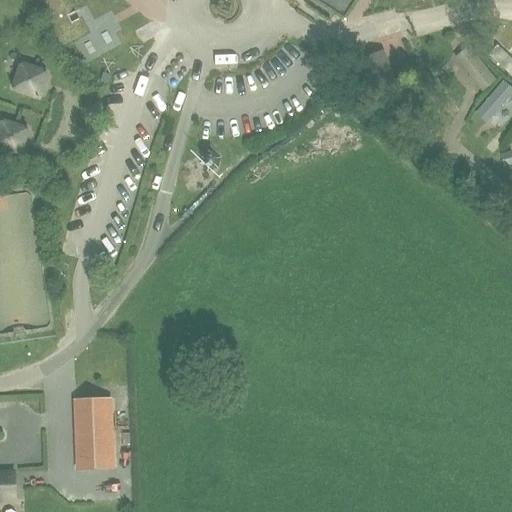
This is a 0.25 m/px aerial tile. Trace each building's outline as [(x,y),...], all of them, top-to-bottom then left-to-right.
[(135,25),(121,0),(102,0),(58,24),(76,57),(135,25)] [(511,58),(497,44),(488,54),(511,76),(511,58)] [(482,90),(495,79),(468,45),(455,55),(482,90)] [(392,72),(384,50),(362,58),(376,97),(398,89),(396,84),(401,82),(397,70),(392,72)] [(33,96),(40,73),(17,65),(10,89),(33,96)] [(511,93),(511,87),(503,79),(474,113),(486,124),(511,93)] [(0,148),(15,153),(22,130),(0,122),(0,148)] [(198,163),(206,171),(218,168),(219,157),(212,149),(201,152),(198,163)] [(110,399),(75,400),(78,470),(113,468),(110,399)] [(0,500),(15,500),(14,472),(0,472),(0,500)]
